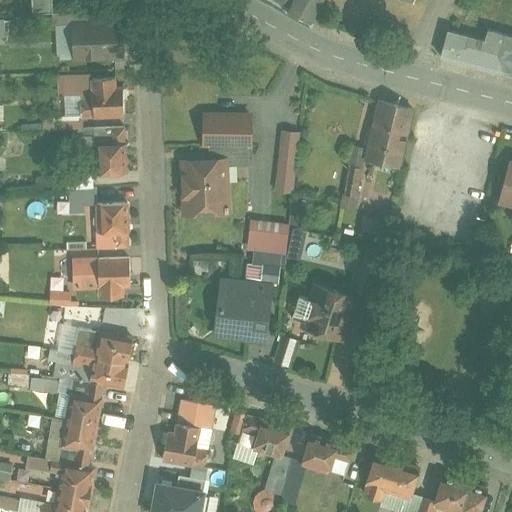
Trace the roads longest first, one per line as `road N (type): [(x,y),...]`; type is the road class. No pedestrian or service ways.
road 1 (residential): [(511,464),(156,356)]
road 2 (residential): [(147,0),(156,356)]
road 3 (secondary): [(511,104),(354,64),(226,0)]
road 4 (residential): [(156,356),(126,511)]
